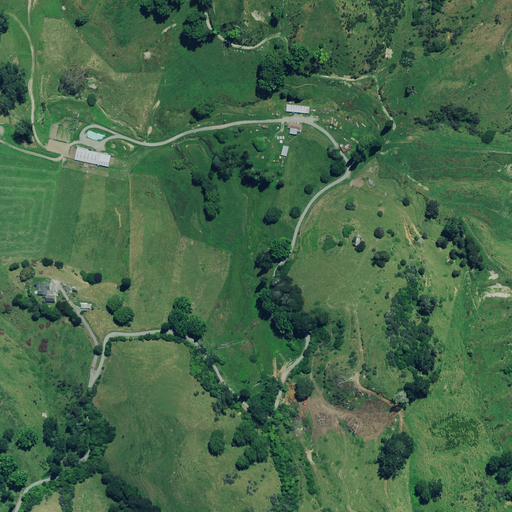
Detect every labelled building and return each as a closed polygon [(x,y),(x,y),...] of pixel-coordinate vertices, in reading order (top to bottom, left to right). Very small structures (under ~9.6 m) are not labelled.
[(310,107),(287,105),(287,112),(309,114),(310,107)] [(302,125),(289,123),(288,128),(291,129),(290,134),(297,135),(298,132),(301,132),(302,125)] [(351,149),(349,144),(343,147),(342,145),(340,146),(344,153),(351,149)] [(78,147),(75,160),(109,167),(111,156),(88,151),(88,150),(78,147)] [(51,283),(39,283),(38,295),(43,295),(43,298),(47,298),(46,302),(55,302),(56,296),(47,295),(48,290),(50,290),(51,283)]
